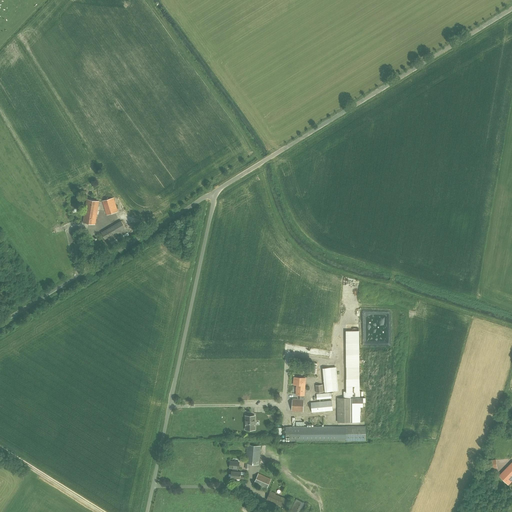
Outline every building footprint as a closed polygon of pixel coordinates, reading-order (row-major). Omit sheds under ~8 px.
[(106,215),(118,212),(114,197),(102,201),(106,215)] [(87,199),(83,223),(89,224),(95,225),(99,201),(93,200),(87,199)] [(127,231),(121,221),(101,233),(107,243),(127,231)] [(344,392),(344,398),(337,398),(337,422),(352,421),(359,422),(359,407),(363,407),(363,398),(359,398),(359,331),(346,331),(347,392),(344,392)] [(322,369),(323,381),(324,392),(336,391),(338,391),(336,368),(322,369)] [(299,400),(303,400),(304,396),(305,378),(294,377),(293,385),(296,385),(296,395),(299,396),(299,400)] [(292,399),(291,411),(303,412),(303,400),(299,400),(292,399)] [(332,410),(331,401),(311,403),(312,412),(332,410)] [(245,416),(245,430),(255,430),(255,416),(245,416)] [(355,440),(365,440),(366,426),(290,427),(287,427),(286,441),(341,440),(341,441),(355,441),(355,440)] [(260,446),(247,445),(245,469),(249,469),(249,464),(259,465),(260,446)] [(496,468),(495,460),(484,461),(485,470),(496,468)] [(233,468),(233,471),(231,471),(231,478),(240,479),(240,478),(244,479),(245,475),(241,475),(241,472),(236,472),(237,469),(238,469),(239,462),(230,462),(230,468),(233,468)] [(511,465),(502,474),(500,477),(507,484),(511,479),(511,465)] [(266,490),(271,479),(258,473),(253,484),(266,490)] [(289,501),(275,495),(276,493),(270,491),(266,500),(286,508),(289,501)] [(302,511),(307,504),(296,499),(290,511),(302,511)]
